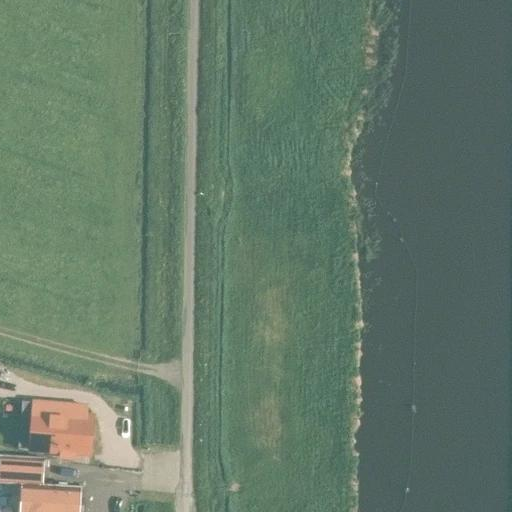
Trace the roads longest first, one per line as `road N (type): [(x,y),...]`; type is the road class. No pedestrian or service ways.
road 1 (unclassified): [(184,511),(193,0)]
road 2 (track): [(186,375),(0,331)]
